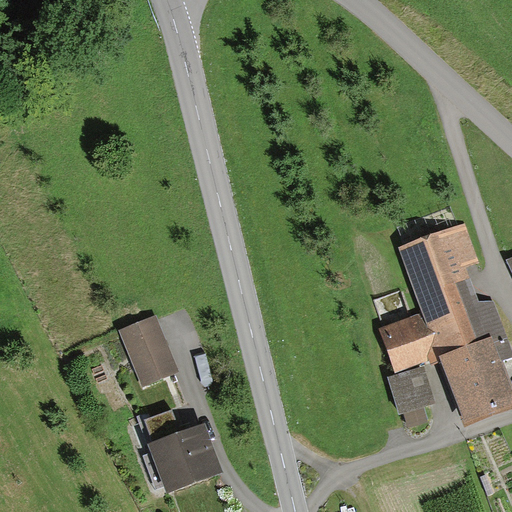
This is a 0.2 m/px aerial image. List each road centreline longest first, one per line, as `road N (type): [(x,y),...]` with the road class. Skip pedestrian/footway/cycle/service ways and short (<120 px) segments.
road 1 (tertiary): [(295,511),(167,0)]
road 2 (unclassified): [(351,0),(511,140)]
